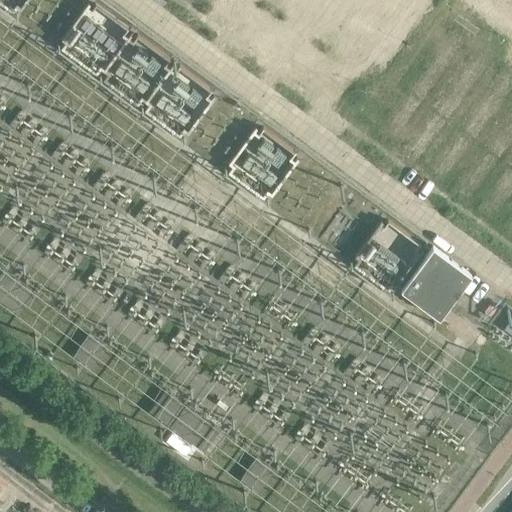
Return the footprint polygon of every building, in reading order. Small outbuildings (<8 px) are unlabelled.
[(189,132),(222,84),(96,0),(90,0),(60,46),(189,132)] [(287,171),(301,154),(263,121),(248,139),(255,145),(246,156),(243,153),(239,158),(260,176),(254,182),(267,192),(285,170),(287,171)] [(434,156),(424,170),(452,190),(464,195),(470,205),(509,234),(498,216),(502,218),(506,207),(511,198),(511,197),(506,187),(511,191),(511,161),(509,171),(498,177),(495,172),(485,199),(474,205),(458,178),(469,171),(478,175),(481,167),(488,163),(462,153),(451,145),(434,156)] [(385,218),(368,254),(406,272),(422,236),(385,218)] [(451,303),(470,277),(432,248),(400,291),(438,320),(451,303)] [(36,291),(0,265),(0,299),(19,314),(36,291)] [(91,368),(109,345),(90,332),(74,355),(91,368)] [(167,424),(184,401),(166,388),(149,411),(167,424)] [(222,427),(187,402),(170,426),(204,452),(222,427)] [(259,492),(276,469),(257,456),(241,479),(259,492)]
